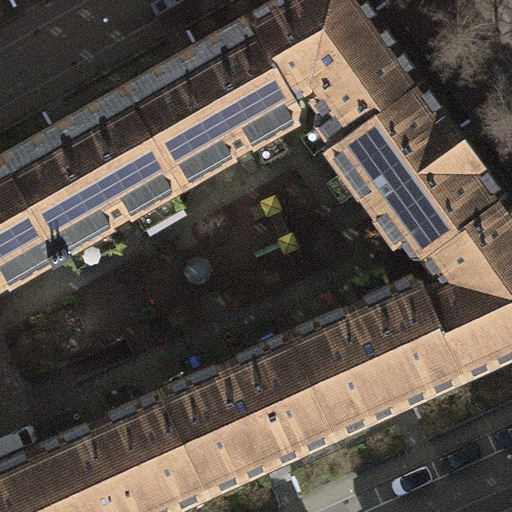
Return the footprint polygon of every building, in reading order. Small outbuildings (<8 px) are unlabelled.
[(363,0),(283,0),(249,20),(295,99),(313,88),(311,102),(321,113),(317,127),(333,148),(422,84),(363,0)] [(249,20),(125,91),(179,186),(303,113),(295,99),(249,20)] [(503,197),(422,84),(333,148),(329,151),(411,264),(422,256),(503,197)] [(125,91),(5,158),(59,254),(179,186),(125,91)] [(5,158),(0,161),(0,287),(59,254),(5,158)] [(511,208),(503,197),(422,256),(439,279),(423,287),(463,373),(511,351),(511,208)] [(335,432),(463,373),(423,287),(416,272),(288,331),(335,432)] [(209,489),(335,432),(288,331),(163,388),(209,489)] [(0,511),(158,511),(209,489),(163,388),(0,462),(0,511)]
